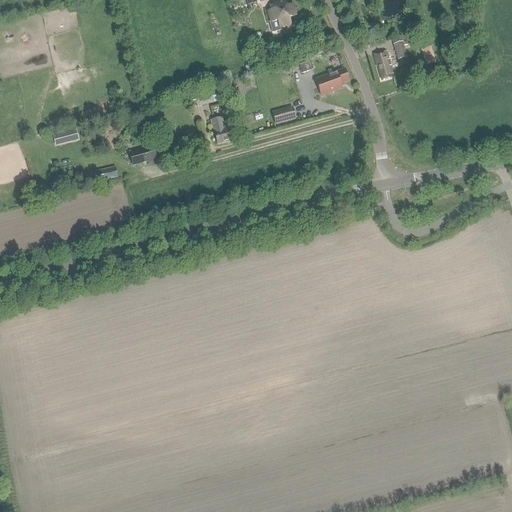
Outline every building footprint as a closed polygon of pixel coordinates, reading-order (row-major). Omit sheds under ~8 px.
[(342,0),(341,7),(350,9),(351,0),(342,0)] [(286,7),(285,1),(273,4),(274,10),(269,12),(272,23),(278,22),(279,27),(291,24),(289,18),(295,17),(292,5),(286,7)] [(398,59),(407,57),(402,41),(393,44),(398,59)] [(432,45),(421,49),(427,65),(438,61),(432,45)] [(377,67),(378,66),(382,80),(391,78),(390,73),(392,73),(387,51),(373,54),(377,67)] [(302,74),(313,70),(309,60),(298,65),(302,74)] [(344,70),(316,80),(318,86),(319,88),(322,96),(324,95),(341,89),(340,85),(348,82),(344,70)] [(222,100),(219,88),(187,96),(190,107),(196,105),(196,107),(222,100)] [(295,119),(292,108),(273,113),(276,125),(295,119)] [(224,127),(221,116),(211,118),(217,143),(235,138),(231,125),(224,127)] [(52,135),(54,142),(78,136),(76,129),(52,135)] [(154,142),(151,130),(144,132),(147,143),(154,142)] [(144,149),(129,153),(133,166),(147,162),(148,163),(156,160),(152,145),(143,148),(144,149)] [(117,177),(115,167),(84,174),(87,185),(117,177)] [(78,187),(76,180),(63,183),(64,190),(78,187)]
